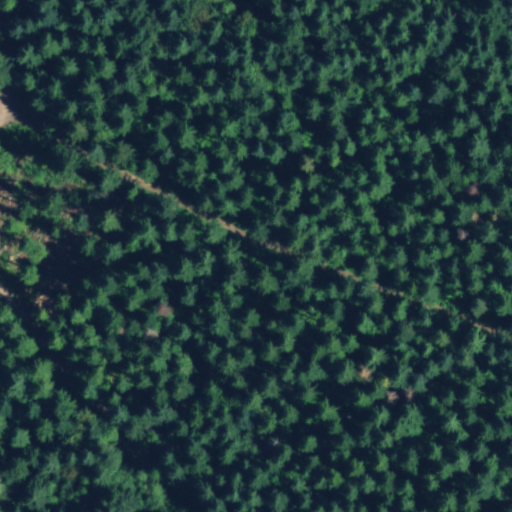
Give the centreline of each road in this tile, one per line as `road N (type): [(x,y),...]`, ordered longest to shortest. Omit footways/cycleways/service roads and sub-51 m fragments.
road 1 (track): [(511,387),(252,269),(109,185),(61,126),(51,81)]
road 2 (track): [(129,511),(108,456),(0,318),(51,81)]
